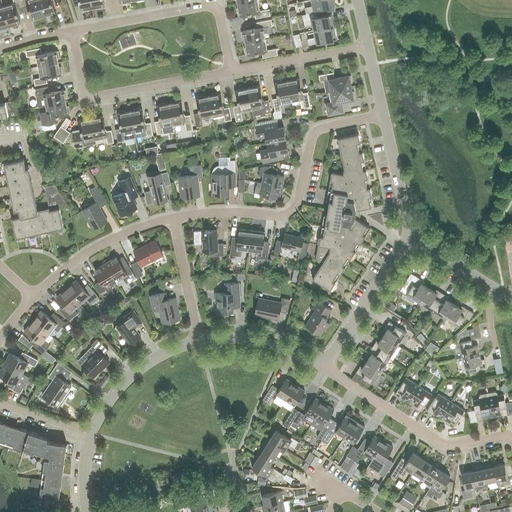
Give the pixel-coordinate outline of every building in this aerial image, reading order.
[(12,0),(14,4),(3,7),(9,26),(20,23),(16,9),(22,7),(19,0),(12,0)] [(32,20),(43,16),(38,0),(19,0),(22,7),(28,6),(32,20)] [(38,0),(43,16),(55,13),(50,0),(38,0)] [(93,8),(91,0),(78,0),(81,10),(82,10),(82,12),(88,11),(88,9),(93,8)] [(91,0),(93,8),(97,7),(98,9),(104,8),(104,6),(103,0),(91,0)] [(255,19),(270,16),(269,9),(260,11),(257,0),(238,4),(239,8),(237,9),(238,15),(240,15),(240,16),(254,13),(255,19)] [(334,8),(332,0),(311,0),(313,6),(305,8),(306,14),(316,12),(334,8)] [(0,28),(9,26),(3,7),(0,7),(0,28)] [(314,31),(334,26),(331,14),(317,17),(316,12),(306,14),(302,15),(305,26),(313,24),(314,31)] [(265,39),(265,38),(270,37),(268,27),(272,26),(271,20),(256,23),(257,29),(243,31),(243,32),(241,32),(243,39),(244,38),(245,43),(265,39)] [(334,26),(314,31),(316,37),(308,39),(309,45),(337,38),(334,26)] [(296,47),(302,46),(299,34),(293,35),(296,47)] [(267,50),(265,39),(245,43),(246,48),(244,48),(246,55),(247,54),(247,55),(262,52),(263,58),(278,55),(276,49),(267,50)] [(36,56),(38,67),(58,63),(57,58),(59,58),(58,52),(56,52),(56,51),(42,54),(40,48),(26,51),(27,57),(36,56)] [(58,63),(38,67),(41,78),(33,79),(35,86),(47,83),(46,78),(60,75),(60,74),(62,74),(61,67),(59,68),(58,63)] [(0,76),(1,81),(10,80),(8,72),(0,74),(0,76)] [(329,92),(351,88),(350,83),(352,83),(351,76),(349,76),(335,79),(333,73),(318,76),(320,82),(324,81),(326,92),(329,91),(329,92)] [(287,82),(291,101),(302,99),(304,109),(310,107),(308,92),(302,94),(299,79),(298,79),(298,78),(291,79),(292,81),(287,82)] [(280,103),(291,101),(287,82),(283,82),(282,81),(276,82),(276,84),(275,84),(278,98),(272,99),(275,112),(281,110),(280,103)] [(248,89),(252,109),(263,107),(264,114),(271,113),(268,100),(262,101),(260,87),(259,87),(259,85),(252,86),(252,88),(248,89)] [(44,95),(46,106),(66,102),(65,98),(67,97),(65,91),(63,91),(49,93),(48,87),(35,90),(37,96),(44,95)] [(241,111),(252,109),(248,89),(243,90),(243,88),(236,90),(237,91),(236,91),(239,106),(233,107),(236,122),(242,120),(241,111)] [(352,92),(351,88),(329,92),(331,103),(324,104),(325,111),(326,117),(341,114),(340,108),(339,102),(353,99),(355,98),(354,92),(352,92)] [(209,97),(212,116),(224,114),(225,121),(231,120),(229,108),(223,109),(220,94),(220,95),(219,93),(213,94),(213,96),(209,97)] [(201,119),(212,116),(209,97),(204,98),(204,96),(197,97),(198,99),(197,99),(200,113),(194,114),(196,127),(203,126),(201,119)] [(174,103),(169,104),(173,124),(174,126),(185,124),(186,131),(193,130),(190,115),(184,116),(181,102),(180,100),(174,102),(174,103)] [(3,120),(18,116),(14,101),(0,103),(0,111),(1,111),(3,120)] [(66,102),(46,106),(47,113),(40,114),(42,125),(55,123),(54,117),(68,114),(68,113),(70,113),(68,107),(67,107),(66,102)] [(157,134),(163,133),(175,131),(174,126),(173,124),(169,104),(165,105),(164,103),(158,105),(158,106),(158,107),(160,121),(154,122),(157,134)] [(130,112),(134,132),(145,129),(146,137),(153,135),(151,123),(145,124),(142,110),(141,110),(141,108),(134,109),(135,111),(130,112)] [(123,134),(134,132),(130,112),(126,113),(125,111),(119,112),(119,114),(118,114),(121,128),(115,130),(118,142),(124,141),(123,134)] [(95,119),(91,119),(95,139),(94,139),(95,143),(107,141),(107,144),(114,143),(111,130),(105,131),(103,117),(102,117),(102,116),(95,117),(95,119)] [(95,143),(94,139),(95,139),(91,119),(86,120),(86,119),(79,120),(80,122),(79,122),(82,135),(73,136),(75,147),(95,143)] [(266,137),(267,143),(286,139),(284,127),(270,130),(269,124),(255,127),(258,138),(266,137)] [(55,144),(58,140),(66,130),(61,126),(51,141),(55,144)] [(66,130),(58,140),(63,144),(70,133),(66,130)] [(316,260),(322,264),(312,279),(330,290),(335,283),(333,281),(338,273),(340,275),(345,267),(343,266),(348,258),(350,259),(355,252),(353,250),(358,242),(360,244),(365,236),(362,235),(368,226),(356,219),(358,210),(371,207),(369,197),(372,197),(370,188),(367,188),(365,179),(368,179),(366,170),(363,170),(361,161),(364,161),(362,152),(359,152),(357,143),(360,143),(358,134),(338,138),(344,168),(343,174),(332,172),(326,201),(329,202),(327,216),(324,216),(316,260)] [(267,143),(268,149),(260,150),(262,163),(284,159),(282,153),(288,152),(286,139),(267,143)] [(59,208),(69,206),(55,184),(44,187),(49,210),(36,213),(24,158),(4,163),(14,210),(19,209),(20,217),(12,219),(16,238),(64,228),(59,208)] [(213,174),(212,174),(213,195),(229,195),(229,180),(235,180),(235,164),(235,161),(228,161),(228,164),(228,166),(220,166),(219,166),(218,166),(217,166),(217,167),(216,167),(215,167),(215,168),(214,168),(214,169),(213,169),(213,170),(213,171),(212,171),(213,174)] [(196,179),(203,178),(201,165),(189,166),(190,176),(179,177),(179,178),(180,177),(182,198),(181,198),(181,199),(199,197),(199,196),(198,196),(196,179)] [(263,177),(262,183),(283,188),(282,187),(284,177),(276,175),(278,169),(266,167),(261,168),(259,176),(263,177)] [(147,205),(169,200),(169,199),(167,199),(164,186),(171,184),(168,172),(146,177),(146,178),(148,177),(151,191),(144,192),(147,205)] [(135,210),(136,209),(128,191),(135,188),(130,177),(118,182),(123,193),(114,196),(113,196),(121,215),(122,215),(135,209),(135,210)] [(283,188),(262,183),(258,183),(257,187),(261,188),(259,194),(279,199),(282,188),(283,188)] [(96,201),(103,197),(97,186),(89,190),(96,203),(82,211),(93,229),(107,221),(96,201)] [(249,251),(252,231),(239,229),(237,242),(231,241),(230,255),(241,256),(242,250),(249,251)] [(194,245),(202,245),(203,252),(211,251),(212,257),(224,256),(223,244),(217,244),(216,231),(207,231),(201,231),(193,231),(194,245)] [(265,233),(252,231),(249,251),(257,252),(256,258),(267,260),(269,246),(263,245),(265,233)] [(305,259),(309,244),(302,242),(303,238),(285,234),(283,242),(277,240),(274,252),(280,253),(282,247),(300,251),(298,258),(305,259)] [(141,266),(163,256),(155,241),(134,252),(139,261),(130,265),(137,278),(143,275),(138,266),(141,265),(141,266)] [(105,264),(116,281),(123,277),(126,284),(136,278),(129,266),(123,269),(116,258),(105,264)] [(109,285),(116,281),(105,264),(95,271),(102,282),(97,285),(104,296),(113,291),(109,285)] [(411,288),(406,295),(419,303),(429,288),(422,284),(423,281),(411,273),(404,283),(411,288)] [(66,289),(80,304),(85,300),(90,306),(99,298),(88,285),(83,289),(76,281),(66,289)] [(234,314),(233,306),(240,306),(239,283),(225,284),(226,293),(215,293),(216,303),(218,303),(218,314),(234,314)] [(429,288),(419,303),(432,311),(443,294),(438,290),(436,293),(429,288)] [(74,309),(80,304),(66,289),(57,298),(63,306),(59,309),(69,321),(78,313),(74,309)] [(157,325),(179,320),(174,298),(166,300),(164,293),(151,296),(155,310),(160,309),(163,323),(157,324),(157,325)] [(287,313),(290,300),(282,298),(281,303),(259,299),(260,293),(259,293),(255,315),(278,320),(280,312),(287,313)] [(443,294),(432,311),(445,319),(454,304),(447,300),(448,297),(443,294)] [(326,317),(331,310),(318,301),(313,310),(315,311),(305,326),(320,335),(323,330),(325,331),(330,324),(325,321),(327,318),(326,317)] [(391,302),(388,307),(394,310),(397,306),(391,302)] [(463,307),(461,309),(454,304),(445,319),(458,328),(464,317),(469,320),(474,313),(463,307)] [(137,326),(142,323),(133,310),(125,316),(127,320),(116,327),(129,345),(141,337),(136,330),(137,326)] [(33,321),(49,334),(53,329),(58,332),(65,323),(53,313),(49,318),(41,311),(33,321)] [(98,319),(93,325),(99,329),(104,324),(98,319)] [(44,340),(49,334),(33,321),(25,331),(33,338),(29,343),(43,354),(50,345),(44,340)] [(388,329),(383,336),(398,346),(406,333),(389,322),(385,328),(388,329)] [(459,342),(463,357),(480,353),(478,345),(481,344),(479,338),(481,338),(478,327),(467,330),(466,328),(457,336),(459,342)] [(417,337),(423,344),(427,341),(421,333),(417,337)] [(22,335),(18,340),(25,344),(28,340),(22,335)] [(372,347),(389,358),(398,346),(383,336),(378,344),(376,342),(372,347)] [(77,361),(81,365),(94,377),(103,367),(104,368),(109,362),(103,356),(108,350),(97,339),(91,345),(92,346),(77,361)] [(430,343),(425,350),(434,356),(439,348),(430,343)] [(367,362),(381,371),(389,358),(372,347),(369,353),(371,354),(367,362)] [(5,364),(22,373),(27,363),(35,367),(38,361),(25,354),(22,359),(10,353),(5,364)] [(482,362),(480,353),(463,357),(466,372),(486,368),(485,361),(482,362)] [(50,355),(47,359),(53,363),(56,359),(50,355)] [(499,357),(492,358),(494,372),(501,371),(499,357)] [(381,371),(367,362),(362,369),(359,367),(356,373),(373,384),(381,371)] [(71,372),(64,367),(58,363),(48,377),(54,381),(43,396),(57,406),(71,386),(65,382),(71,372)] [(22,373),(5,364),(0,373),(0,375),(10,381),(7,387),(20,394),(23,388),(29,377),(22,373)] [(402,396),(409,401),(419,386),(406,378),(394,395),(400,399),(402,396)] [(276,394),(285,400),(295,385),(286,379),(276,394)] [(295,385),(285,400),(295,406),(304,391),(295,385)] [(419,386),(409,401),(416,406),(415,408),(420,412),(432,394),(419,386)] [(268,403),(275,393),(269,390),(263,400),(268,403)] [(495,391),(488,393),(488,398),(493,420),(501,418),(501,416),(508,415),(504,395),(498,396),(497,393),(495,391)] [(488,398),(488,393),(480,395),(478,397),(479,400),(473,401),(477,421),(484,420),(484,421),(493,420),(488,398)] [(434,412),(441,417),(451,402),(438,394),(427,411),(433,415),(434,412)] [(20,401),(25,404),(28,399),(22,396),(20,401)] [(305,413),(315,419),(325,404),(315,398),(305,413)] [(451,402),(441,417),(449,422),(447,424),(453,428),(464,410),(451,402)] [(325,404),(315,419),(324,425),(334,410),(325,404)] [(287,418),(283,425),(288,428),(293,422),(299,412),(294,408),(287,418)] [(299,412),(293,422),(298,425),(304,415),(299,412)] [(335,432),(344,438),(356,421),(347,415),(345,417),(335,432)] [(363,429),(365,426),(356,421),(344,438),(353,444),(363,429)] [(44,461),(39,499),(59,502),(67,444),(0,422),(0,443),(38,456),(41,457),(40,460),(44,461)] [(288,428),(288,429),(293,433),(298,425),(293,422),(288,428)] [(321,443),(328,430),(323,427),(314,441),(319,443),(320,442),(321,443)] [(275,430),(270,439),(281,447),(286,450),(289,445),(294,448),(298,442),(291,438),(290,440),(275,430)] [(334,434),(328,430),(321,443),(322,444),(324,443),(325,442),(327,444),(334,434)] [(357,463),(362,454),(372,460),(383,442),(374,436),(365,451),(359,447),(358,449),(349,463),(349,462),(345,469),(350,473),(357,463)] [(283,453),(286,450),(281,447),(270,439),(268,442),(266,441),(262,448),(275,456),(279,450),(283,453)] [(385,464),(383,463),(393,448),(383,442),(372,460),(368,466),(379,473),(378,474),(384,477),(390,467),(385,464)] [(352,446),(346,456),(344,459),(349,462),(349,463),(358,449),(352,446)] [(269,466),(275,456),(262,448),(257,454),(259,456),(257,459),(269,466)] [(412,474),(415,470),(414,470),(422,458),(413,452),(405,465),(399,462),(391,475),(396,479),(399,474),(403,476),(406,471),(412,474)] [(314,467),(320,458),(319,458),(311,453),(306,461),(314,467)] [(415,470),(424,476),(433,462),(426,458),(425,460),(422,458),(414,470),(415,470)] [(290,476),(286,474),(285,476),(281,473),(269,466),(257,459),(252,467),(273,481),(277,475),(290,483),(293,478),(290,476)] [(429,480),(427,484),(430,486),(433,482),(441,471),(438,469),(439,467),(433,462),(424,476),(429,480)] [(497,480),(498,485),(508,483),(505,464),(494,467),(497,480)] [(486,483),(497,480),(494,467),(491,467),(490,465),(482,467),(486,483)] [(487,488),(486,483),(482,467),(475,468),(475,471),(472,471),(475,485),(476,490),(487,488)] [(285,468),(281,473),(285,476),(286,474),(290,476),(292,472),(289,470),(288,470),(285,468)] [(433,482),(430,486),(425,494),(431,497),(431,498),(433,495),(439,499),(443,493),(440,491),(450,476),(441,471),(433,482)] [(470,492),(476,490),(475,485),(472,471),(461,474),(465,491),(462,491),(463,499),(471,497),(470,492)] [(304,497),(308,496),(306,488),(294,491),(296,499),(304,497)] [(399,503),(404,506),(412,494),(407,490),(399,503)] [(278,503),(283,502),(281,491),(262,495),(265,506),(278,503)] [(417,497),(412,494),(404,506),(409,509),(417,497)] [(308,496),(304,497),(306,506),(317,503),(316,495),(308,496)] [(186,506),(187,511),(208,511),(206,501),(197,503),(196,497),(184,500),(185,506),(186,506)] [(263,511),(284,511),(285,511),(283,502),(278,503),(265,506),(265,509),(263,510),(263,511)] [(489,508),(491,507),(490,503),(480,505),(481,511),(490,510),(489,508)]
